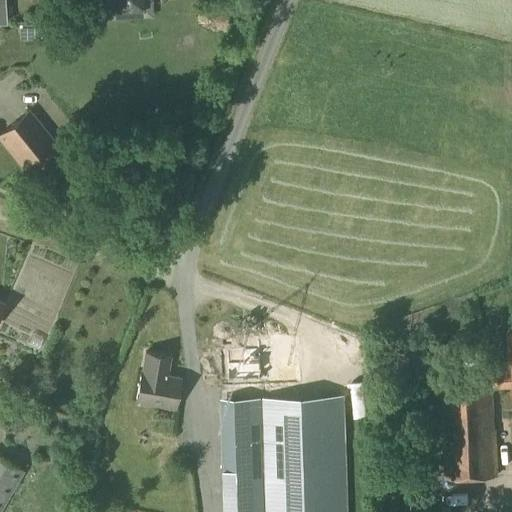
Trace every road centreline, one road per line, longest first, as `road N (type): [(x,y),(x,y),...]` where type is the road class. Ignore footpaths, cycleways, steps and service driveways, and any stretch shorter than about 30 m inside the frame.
road 1 (unknown): [(286,0),(233,136),(199,282),(210,511)]
road 2 (unclassified): [(183,275),(0,214)]
